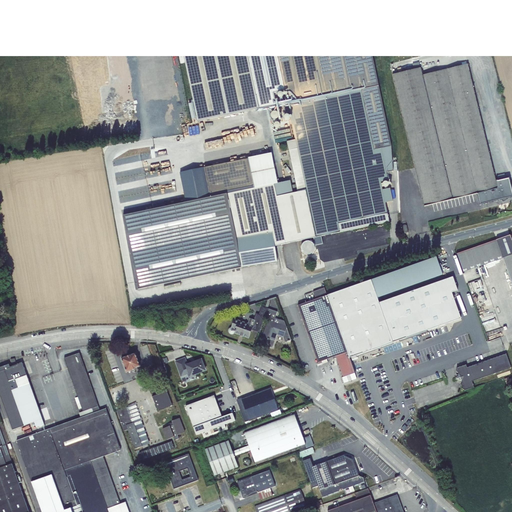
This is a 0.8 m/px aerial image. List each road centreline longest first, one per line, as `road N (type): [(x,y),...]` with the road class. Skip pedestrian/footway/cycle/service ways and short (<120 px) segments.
road 1 (unclassified): [(199,342),(199,324),(211,312),(511,220)]
road 2 (tertiary): [(199,342),(286,374),(352,414),(445,502)]
road 3 (unknown): [(125,207),(128,271),(141,296),(255,282)]
road 4 (tertiary): [(0,350),(82,335),(199,342)]
road 5 (unknown): [(136,511),(82,335)]
road 6 (unknown): [(309,388),(312,364),(283,288),(255,282)]
